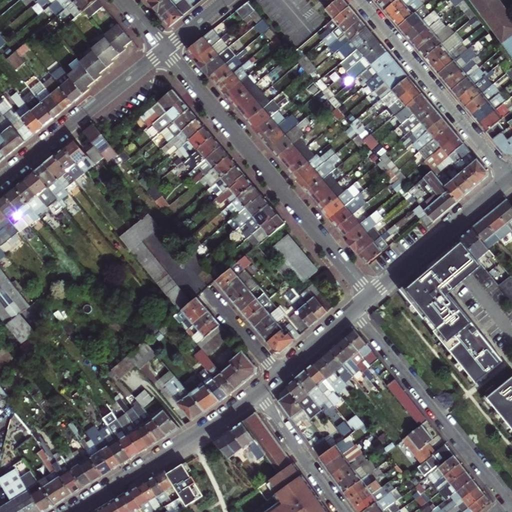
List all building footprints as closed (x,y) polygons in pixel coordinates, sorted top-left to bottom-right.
[(58,0),(52,5),(60,15),(62,13),(66,10),(67,9),(77,0),(58,0)] [(66,10),(73,20),(87,8),(97,0),(77,0),(67,9),(66,10)] [(99,0),(97,0),(87,8),(92,15),(104,6),(99,0)] [(160,13),(159,14),(160,16),(161,17),(182,0),(164,0),(155,7),(160,13)] [(192,9),(184,0),(182,0),(161,17),(163,20),(165,22),(167,21),(171,25),(192,9)] [(249,0),(246,0),(236,9),(245,20),(258,9),(250,0),(249,0)] [(329,0),(333,4),(327,9),(336,19),(351,6),(346,0),(329,0)] [(381,0),(380,1),(383,5),(387,10),(398,0),(381,0)] [(398,0),(387,10),(391,14),(394,18),(415,0),(398,0)] [(425,6),(420,0),(415,0),(394,18),(397,22),(401,26),(423,7),(424,6),(425,6)] [(470,8),(464,0),(456,7),(462,15),(470,8)] [(474,0),(503,37),(508,34),(511,31),(511,13),(502,0),(474,0)] [(325,40),(357,13),(354,9),(351,6),(336,19),(331,23),(329,25),(331,28),(322,36),(325,40)] [(405,31),(407,34),(431,14),(424,6),(423,7),(401,26),(405,31)] [(60,15),(46,26),(54,36),(58,33),(60,30),(56,24),(65,17),(62,13),(60,15)] [(330,47),(363,20),(360,17),(357,13),(325,40),(324,40),(330,47)] [(431,14),(407,34),(411,38),(414,42),(439,21),(433,13),(431,14)] [(340,51),(369,27),(366,23),(363,20),(330,47),(336,54),(340,51)] [(439,21),(414,42),(417,46),(420,50),(438,35),(444,30),(446,28),(439,21)] [(124,44),(132,38),(117,22),(105,31),(107,34),(121,51),(123,49),(126,47),(124,44)] [(346,59),(375,35),(372,31),(369,27),(340,51),(346,59)] [(222,38),(214,28),(190,49),(194,54),(198,59),(222,38)] [(444,30),(438,35),(420,50),(424,54),(427,57),(444,44),(445,43),(440,37),(446,32),(444,30)] [(107,34),(92,46),(94,48),(109,65),(111,63),(114,60),(112,57),(121,51),(107,34)] [(228,34),(222,38),(198,59),(200,61),(199,63),(201,65),(204,69),(230,47),(226,43),(232,38),(228,34)] [(511,40),(508,34),(503,37),(511,49),(511,40)] [(379,39),(375,35),(346,59),(343,62),(350,71),(382,43),(379,39)] [(444,44),(427,57),(431,62),(434,66),(459,45),(458,44),(459,43),(455,38),(445,46),(444,44)] [(361,76),(390,52),(386,47),(382,43),(350,71),(357,79),(361,76)] [(459,45),(434,66),(437,70),(441,74),(457,61),(463,55),(459,50),(461,48),(459,45)] [(209,74),(210,73),(212,76),(237,56),(230,47),(204,69),(207,72),(209,74)] [(94,48),(80,59),(81,61),(96,79),(99,77),(101,75),(100,73),(109,65),(94,48)] [(300,49),(295,53),(301,60),(306,56),(300,49)] [(18,50),(8,58),(17,69),(26,61),(18,50)] [(393,56),(390,52),(361,76),(368,84),(396,60),(393,56)] [(237,56),(212,76),(216,81),(220,86),(242,68),(245,65),(237,56)] [(306,56),(301,60),(307,68),(312,63),(306,56)] [(471,56),(465,62),(468,65),(474,60),(471,56)] [(374,92),(403,68),(400,64),(396,60),(368,84),(374,92)] [(463,69),(447,82),(451,86),(454,90),(470,77),(481,68),(474,60),(468,65),(463,69)] [(96,79),(81,61),(67,73),(84,94),(87,91),(90,89),(87,86),(96,79)] [(463,69),(457,61),(441,74),(444,78),(447,82),(463,69)] [(79,98),(84,94),(67,73),(62,66),(52,74),(74,102),(79,98)] [(242,68),(220,86),(224,90),(227,94),(242,81),(249,76),(242,68)] [(382,101),(410,77),(407,73),(403,68),(374,92),(382,101)] [(481,82),(488,76),(484,71),(478,77),(481,82)] [(43,82),(52,94),(58,102),(60,101),(66,108),(70,105),(74,102),(52,74),(43,82)] [(228,97),(230,100),(231,101),(234,104),(250,91),(256,85),(249,76),(242,81),(227,94),(229,96),(228,97)] [(388,109),(417,85),(414,81),(410,77),(382,101),(388,109)] [(477,85),(470,77),(454,90),(457,94),(461,98),(477,85)] [(52,94),(43,82),(41,80),(31,88),(33,90),(54,117),(59,114),(66,108),(60,101),(58,102),(52,94)] [(256,85),(250,91),(234,104),(236,107),(239,111),(241,110),(242,112),(257,99),(264,94),(256,85)] [(395,117),(424,93),(421,89),(417,85),(388,109),(395,117)] [(484,93),(477,85),(461,98),(464,102),(467,106),(484,93)] [(484,93),(467,106),(470,110),(474,115),(501,92),(498,88),(492,94),(488,89),(484,93)] [(50,121),(54,117),(33,90),(23,97),(45,125),(50,121)] [(150,126),(154,122),(182,99),(179,95),(174,90),(149,110),(142,116),(150,126)] [(13,95),(22,107),(17,111),(35,132),(40,129),(45,125),(23,97),(18,91),(13,95)] [(492,117),(491,114),(497,109),(502,105),(498,100),(504,95),(501,92),(474,115),(478,119),(483,125),(492,117)] [(400,128),(431,101),(428,97),(424,93),(395,117),(393,119),(400,128)] [(257,99),(242,112),(246,117),(249,120),(264,108),(271,103),(264,94),(257,99)] [(154,122),(162,132),(191,109),(187,105),(182,99),(154,122)] [(264,108),(249,120),(253,125),(257,130),(272,117),(278,112),(279,111),(282,109),(275,100),(271,102),(271,103),(264,108)] [(407,136),(438,109),(435,105),(431,101),(400,128),(407,136)] [(12,109),(5,115),(25,140),(30,136),(35,132),(17,111),(15,112),(12,109)] [(195,114),(191,109),(162,132),(159,135),(162,139),(170,133),(169,131),(171,129),(175,134),(164,142),(166,145),(168,143),(178,135),(184,130),(198,118),(195,114)] [(414,144),(445,118),(442,114),(438,109),(407,136),(414,144)] [(485,127),(488,131),(497,124),(504,118),(497,109),(491,114),(492,117),(483,125),(485,127)] [(0,127),(16,148),(21,144),(25,140),(5,115),(4,115),(0,110),(0,127)] [(277,113),(272,117),(257,130),(259,132),(258,133),(260,136),(263,139),(279,126),(286,120),(278,112),(277,113)] [(286,120),(279,126),(263,139),(266,142),(268,145),(269,144),(272,147),(286,135),(297,126),(302,122),(295,113),(286,120)] [(203,123),(198,118),(184,130),(187,135),(183,139),(186,143),(206,127),(203,123)] [(448,122),(445,118),(414,144),(420,152),(452,126),(448,122)] [(90,127),(86,131),(97,145),(103,152),(112,144),(110,142),(107,138),(95,123),(90,127)] [(511,136),(509,139),(497,124),(488,131),(496,140),(506,152),(511,153),(511,131),(511,132),(511,131),(511,136)] [(286,135),(272,147),(276,152),(279,156),(301,138),(304,135),(297,126),(286,135)] [(455,130),(452,126),(420,152),(427,161),(459,134),(455,130)] [(0,147),(7,155),(11,152),(16,148),(0,127),(0,147)] [(186,143),(185,145),(192,154),(214,136),(210,132),(206,127),(186,143)] [(462,139),(459,134),(427,161),(425,162),(432,171),(438,166),(442,162),(444,160),(447,159),(451,156),(455,151),(461,147),(466,143),(462,139)] [(180,137),(178,135),(168,143),(171,147),(179,141),(177,139),(180,137)] [(218,142),(214,136),(192,154),(188,158),(185,160),(188,164),(194,159),(195,160),(197,158),(199,161),(197,162),(199,165),(207,159),(222,146),(218,142)] [(283,160),(286,164),(308,146),(301,138),(279,156),(283,160)] [(89,169),(96,164),(86,153),(75,139),(70,143),(65,147),(78,164),(83,161),(89,169)] [(466,143),(461,147),(455,151),(481,182),(487,177),(488,173),(489,170),(473,152),(468,156),(466,154),(471,150),(466,143)] [(97,145),(86,153),(96,164),(106,156),(103,152),(97,145)] [(227,152),(222,146),(207,159),(199,165),(199,166),(202,171),(193,178),(197,183),(201,180),(206,176),(215,169),(230,156),(227,152)] [(289,167),(287,168),(290,171),(292,174),(315,156),(308,146),(286,164),(289,167)] [(55,155),(69,172),(73,177),(82,169),(78,164),(65,147),(60,151),(55,155)] [(126,150),(120,154),(126,162),(132,157),(126,150)] [(451,156),(455,161),(462,169),(464,170),(465,171),(461,174),(473,189),(478,185),(481,182),(455,151),(451,156)] [(315,156),(292,174),(295,178),(298,181),(300,180),(302,183),(327,162),(319,153),(315,156)] [(174,169),(185,160),(188,158),(185,154),(171,165),(174,169)] [(69,186),(76,181),(73,177),(69,172),(55,155),(51,159),(46,163),(67,190),(70,188),(69,186)] [(212,182),(214,185),(223,178),(238,165),(234,161),(230,156),(215,169),(217,171),(211,176),(214,180),(212,182)] [(455,161),(451,156),(447,159),(452,164),(455,161)] [(327,162),(302,183),(306,187),(309,191),(330,173),(334,171),(327,162)] [(443,171),(444,170),(446,168),(442,162),(438,166),(443,171)] [(60,200),(70,193),(67,190),(46,163),(41,167),(36,170),(60,200)] [(242,170),(238,165),(223,178),(226,182),(221,186),(223,188),(221,190),(224,194),(239,181),(237,180),(245,173),(242,170)] [(217,171),(215,169),(206,176),(209,179),(212,182),(214,180),(211,176),(217,171)] [(61,211),(66,207),(60,200),(36,170),(31,174),(26,178),(40,195),(44,192),(52,204),(54,202),(61,211)] [(448,210),(458,202),(446,187),(437,177),(432,171),(409,190),(413,195),(421,205),(429,213),(435,221),(448,210)] [(237,180),(239,181),(224,194),(219,198),(223,203),(229,198),(232,202),(254,184),(249,179),(245,173),(237,180)] [(330,173),(309,191),(313,196),(316,200),(338,183),(330,173)] [(462,198),(465,195),(453,181),(449,176),(445,180),(440,174),(437,177),(446,187),(458,202),(462,198)] [(473,189),(461,174),(453,181),(465,195),(470,191),(473,189)] [(209,179),(206,176),(201,180),(204,184),(209,179)] [(141,180),(149,190),(154,186),(145,177),(141,180)] [(21,182),(16,186),(36,211),(46,203),(40,195),(26,178),(21,182)] [(319,204),(318,205),(320,207),(323,210),(345,191),(338,183),(316,200),(319,204)] [(228,206),(235,215),(246,206),(246,204),(253,198),(255,200),(262,194),(259,190),(254,184),(232,202),(228,206)] [(12,190),(7,194),(29,222),(33,219),(35,221),(40,217),(39,215),(36,211),(16,186),(12,190)] [(413,195),(409,190),(406,187),(402,190),(409,199),(413,195)] [(328,216),(329,215),(331,218),(357,198),(349,188),(345,191),(323,210),(325,214),(328,216)] [(24,230),(31,224),(29,222),(7,194),(2,198),(0,199),(0,206),(16,226),(19,224),(24,230)] [(235,215),(229,220),(237,230),(245,223),(254,216),(269,203),(266,198),(262,194),(255,200),(253,198),(246,204),(246,206),(235,215)] [(163,195),(156,200),(164,210),(171,205),(163,195)] [(357,198),(331,218),(336,223),(339,227),(353,215),(364,206),(357,198)] [(500,203),(495,208),(507,223),(511,228),(511,226),(511,205),(506,198),(501,203),(500,203)] [(46,203),(36,211),(39,215),(49,207),(46,203)] [(243,233),(247,238),(262,226),(261,224),(269,218),(271,220),(278,213),(274,208),(269,203),(254,216),(245,223),(249,228),(243,233)] [(421,205),(414,210),(421,220),(422,219),(429,213),(421,205)] [(17,234),(20,232),(16,226),(0,206),(0,225),(9,237),(16,232),(17,234)] [(507,223),(495,208),(490,212),(483,217),(495,232),(499,237),(511,228),(507,223)] [(349,239),(348,240),(348,241),(352,245),(375,226),(385,218),(378,210),(371,215),(368,217),(361,224),(346,235),(349,239)] [(129,228),(120,236),(131,249),(135,255),(139,260),(144,266),(148,271),(151,274),(153,277),(157,283),(162,288),(167,295),(171,300),(176,306),(181,311),(192,302),(188,297),(183,291),(179,285),(174,279),(172,277),(169,273),(164,267),(160,262),(156,257),(151,251),(147,245),(142,240),(149,235),(151,234),(156,229),(161,225),(150,212),(145,216),(140,220),(138,221),(129,228)] [(255,248),(272,234),(286,222),(283,219),(278,213),(271,220),(269,218),(261,224),(262,226),(247,238),(255,248)] [(435,221),(429,213),(422,219),(428,226),(435,221)] [(361,224),(353,215),(339,227),(342,230),(346,235),(361,224)] [(499,237),(495,232),(483,217),(477,222),(471,226),(484,242),(488,246),(499,237)] [(383,236),(375,226),(352,245),(355,249),(358,252),(359,251),(361,254),(383,236)] [(488,246),(484,242),(471,226),(466,232),(460,237),(482,264),(496,281),(502,276),(488,259),(494,254),(489,249),(488,246)] [(201,244),(193,234),(187,239),(195,249),(201,244)] [(287,235),(280,242),(310,278),(318,271),(304,254),(287,235)] [(383,236),(361,254),(365,258),(368,263),(390,245),(383,236)] [(482,264),(460,237),(445,249),(401,288),(511,425),(511,370),(448,291),(466,277),(473,271),(482,264)] [(304,283),(310,278),(280,242),(274,247),(283,258),(276,264),(287,277),(294,271),(304,283)] [(233,267),(240,274),(246,269),(253,263),(247,255),(233,267)] [(0,266),(0,314),(8,324),(21,314),(32,306),(20,292),(0,266)] [(219,279),(216,281),(220,285),(223,289),(240,274),(233,267),(219,279)] [(253,276),(246,269),(240,274),(246,282),(253,276)] [(240,274),(223,289),(226,293),(229,296),(246,282),(240,274)] [(499,285),(508,296),(511,300),(511,276),(511,275),(499,285)] [(246,282),(253,290),(260,284),(253,276),(246,282)] [(253,290),(246,282),(229,296),(233,300),(236,304),(253,290)] [(301,293),(321,317),(328,312),(334,306),(314,283),(301,293)] [(260,284),(253,290),(259,297),(266,291),(260,284)] [(280,288),(284,294),(289,290),(284,284),(280,288)] [(284,294),(299,311),(311,325),(316,322),(321,317),(301,293),(294,285),(289,290),(284,294)] [(253,290),(236,304),(239,308),(242,311),(259,297),(253,290)] [(266,291),(259,297),(266,305),(270,302),(272,299),(271,298),(266,291)] [(192,302),(181,311),(175,316),(181,323),(204,303),(201,300),(198,297),(192,302)] [(259,297),(242,311),(245,315),(249,319),(266,305),(259,297)] [(272,299),(270,302),(276,310),(279,307),(275,302),(272,299)] [(204,303),(181,323),(186,329),(209,310),(206,307),(204,303)] [(272,313),(266,305),(249,319),(252,323),(255,327),(272,313)] [(279,307),(286,315),(287,313),(281,306),(279,307)] [(276,310),(272,313),(255,327),(259,331),(262,335),(279,320),(283,317),(286,315),(279,307),(276,310)] [(373,311),(370,314),(380,326),(386,321),(376,309),(373,311)] [(213,314),(209,310),(186,329),(192,336),(215,317),(213,314)] [(303,333),(311,325),(299,311),(291,318),(303,333)] [(37,334),(21,314),(8,324),(0,330),(0,333),(8,344),(14,352),(37,334)] [(162,314),(155,319),(161,327),(167,323),(168,322),(162,314)] [(283,317),(289,325),(292,322),(286,315),(283,317)] [(204,338),(206,336),(210,333),(221,324),(217,320),(215,317),(192,336),(198,343),(201,340),(204,338)] [(285,328),(279,320),(262,335),(265,339),(268,342),(285,328)] [(289,325),(285,328),(268,342),(275,350),(278,351),(281,351),(302,334),(292,322),(289,325)] [(225,329),(221,324),(210,333),(214,338),(225,329)] [(372,364),(379,358),(354,328),(350,331),(347,334),(365,355),(370,361),(372,364)] [(229,335),(225,329),(214,338),(219,344),(229,335)] [(213,348),(219,344),(214,338),(210,333),(206,336),(204,338),(213,348)] [(343,337),(339,341),(361,368),(366,364),(361,358),(365,355),(347,334),(343,337)] [(207,353),(213,348),(204,338),(201,340),(198,343),(203,349),(207,353)] [(136,365),(141,370),(159,354),(147,340),(142,344),(139,347),(133,352),(128,356),(136,365)] [(353,366),(357,371),(361,368),(339,341),(336,344),(331,347),(349,369),(353,366)] [(16,357),(6,345),(0,350),(0,365),(2,368),(16,357)] [(350,378),(345,372),(349,369),(331,347),(328,350),(323,355),(345,382),(350,378)] [(234,391),(237,388),(222,371),(207,353),(203,349),(195,356),(206,368),(229,395),(234,391)] [(248,379),(255,373),(257,368),(242,350),(231,359),(233,362),(222,371),(237,388),(242,384),(248,379)] [(319,357),(314,362),(331,383),(337,378),(341,385),(345,382),(323,355),(319,357)] [(365,355),(361,358),(366,364),(370,361),(365,355)] [(136,365),(128,356),(126,357),(123,360),(113,369),(121,378),(136,365)] [(311,365),(307,368),(333,402),(335,404),(351,424),(360,418),(356,414),(354,416),(341,399),(333,390),(332,391),(328,385),(331,383),(314,362),(311,365)] [(206,368),(198,374),(207,384),(221,400),(226,397),(229,395),(206,368)] [(302,372),(297,377),(320,409),(322,412),(333,402),(307,368),(302,372)] [(206,410),(191,392),(172,370),(161,379),(179,401),(178,403),(192,419),(201,414),(206,410)] [(320,409),(297,377),(293,380),(287,385),(292,391),(299,402),(308,414),(310,418),(320,409)] [(396,377),(387,384),(419,425),(421,424),(426,420),(427,419),(397,378),(396,377)] [(332,391),(333,390),(336,388),(331,383),(328,385),(332,391)] [(202,388),(201,385),(191,392),(206,410),(211,407),(215,404),(221,400),(207,384),(202,388)] [(278,398),(279,400),(292,391),(287,385),(284,387),(278,392),(278,398)] [(146,389),(137,397),(143,405),(145,407),(154,399),(146,389)] [(292,391),(279,400),(296,422),(308,414),(299,402),(292,391)] [(147,422),(159,440),(162,438),(168,434),(153,416),(145,407),(143,405),(140,407),(144,412),(140,415),(145,423),(147,422)] [(174,430),(181,427),(164,407),(153,416),(168,434),(174,430)] [(116,434),(120,439),(132,457),(137,454),(141,451),(118,417),(111,408),(102,414),(108,423),(116,434)] [(126,412),(118,417),(141,451),(146,448),(150,445),(128,415),(126,412)] [(147,422),(145,423),(140,415),(135,418),(131,412),(128,415),(150,445),(155,443),(159,440),(147,422)] [(276,468),(278,470),(292,461),(259,415),(258,413),(256,412),(254,412),(252,413),(244,419),(232,429),(243,445),(250,440),(252,444),(250,446),(257,456),(264,451),(276,468)] [(351,424),(356,430),(365,424),(360,418),(351,424)] [(61,444),(66,441),(52,420),(45,426),(67,458),(70,456),(61,444)] [(108,423),(99,430),(107,440),(111,446),(123,463),(128,460),(132,457),(120,439),(116,434),(108,423)] [(96,444),(113,469),(118,465),(123,463),(111,446),(107,440),(99,430),(95,424),(87,431),(96,444)] [(427,432),(421,424),(419,425),(412,431),(407,435),(404,437),(402,439),(420,462),(434,451),(428,442),(432,438),(427,432)] [(234,451),(243,445),(232,429),(228,431),(222,434),(234,451)] [(227,456),(234,451),(222,434),(218,437),(213,440),(216,443),(227,456)] [(108,472),(113,469),(96,444),(91,448),(83,436),(80,439),(92,456),(104,474),(108,472)] [(313,447),(319,456),(331,447),(325,439),(313,447)] [(343,439),(331,447),(319,456),(323,461),(326,465),(349,447),(343,439)] [(77,457),(75,453),(66,441),(61,444),(70,456),(67,458),(68,460),(69,462),(77,457)] [(427,471),(439,462),(441,464),(454,454),(450,449),(445,443),(432,453),(433,454),(422,464),(427,471)] [(355,456),(349,447),(326,465),(329,469),(332,473),(355,456)] [(65,498),(74,493),(63,475),(60,472),(59,470),(55,464),(44,449),(40,451),(54,471),(41,480),(57,503),(65,498)] [(78,451),(75,453),(77,457),(94,481),(99,477),(104,474),(92,456),(87,460),(83,453),(81,454),(78,451)] [(457,458),(454,454),(441,464),(432,471),(434,474),(440,469),(444,474),(460,462),(457,458)] [(355,456),(332,473),(335,478),(338,482),(361,465),(355,456)] [(90,483),(94,481),(77,457),(69,462),(71,464),(73,468),(85,486),(90,483)] [(57,503),(41,480),(27,461),(21,465),(27,473),(33,482),(29,485),(45,511),(51,507),(57,503)] [(328,511),(317,496),(292,461),(278,470),(268,478),(278,491),(276,493),(282,500),(266,511),(328,511)] [(441,482),(446,477),(450,483),(466,470),(463,466),(460,462),(444,474),(438,479),(441,482)] [(172,470),(167,472),(174,484),(179,492),(181,495),(187,505),(203,495),(195,482),(197,481),(193,475),(191,476),(183,463),(172,470)] [(73,468),(71,464),(68,467),(60,472),(63,475),(73,468)] [(361,465),(338,482),(342,487),(344,490),(368,473),(361,465)] [(80,489),(85,486),(73,468),(63,475),(74,493),(80,489)] [(166,488),(174,484),(167,472),(164,469),(161,471),(157,473),(166,488)] [(29,485),(23,475),(20,470),(3,480),(14,499),(0,507),(0,509),(1,511),(42,511),(45,511),(41,505),(29,485)] [(469,474),(466,470),(450,483),(445,487),(446,490),(452,485),(457,491),(473,478),(469,474)] [(406,476),(408,478),(414,485),(419,481),(411,472),(406,476)] [(27,473),(23,475),(29,485),(33,482),(27,473)] [(153,476),(149,478),(163,500),(167,497),(169,502),(173,500),(171,497),(166,488),(157,473),(153,476)] [(368,473),(344,490),(347,494),(350,498),(373,481),(368,473)] [(140,483),(157,510),(164,505),(165,504),(163,500),(149,478),(145,481),(140,483)] [(457,503),(479,486),(475,482),(473,478),(457,491),(451,495),(457,503)] [(350,498),(353,502),(355,505),(378,489),(381,487),(375,479),(373,481),(350,498)] [(157,510),(140,483),(137,485),(132,488),(143,506),(146,511),(151,511),(151,510),(153,509),(155,511),(157,510)] [(459,505),(464,500),(469,506),(485,493),(482,489),(479,486),(457,503),(459,505)] [(146,511),(143,506),(132,488),(124,493),(115,498),(123,511),(180,511),(188,507),(187,505),(181,495),(173,500),(169,502),(165,504),(164,505),(168,511),(165,511),(155,511),(153,509),(151,510),(151,511),(146,511)] [(378,489),(355,505),(358,509),(359,511),(360,511),(383,495),(378,489)] [(489,498),(485,493),(469,506),(461,511),(478,511),(492,502),(489,498)] [(389,504),(383,495),(360,511),(380,511),(384,509),(383,508),(389,504)] [(106,504),(98,509),(99,511),(123,511),(115,498),(106,504)]
